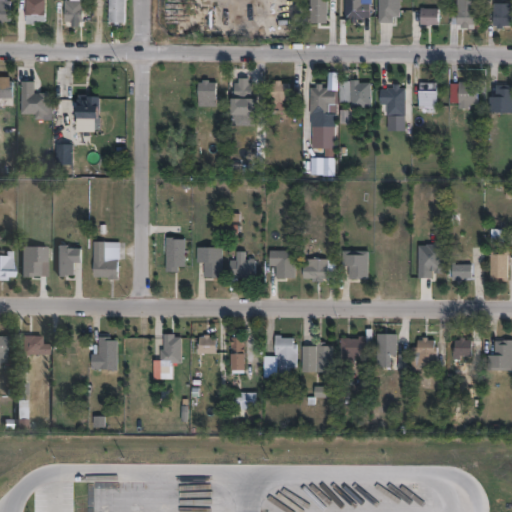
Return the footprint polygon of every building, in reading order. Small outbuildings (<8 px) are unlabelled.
[(0,0),(9,0),(9,19),(0,19),(0,0)] [(81,0),(81,19),(64,19),(64,0),(81,0)] [(123,0),(123,20),(108,20),(108,0),(123,0)] [(328,0),(328,21),(311,21),(311,0),(328,0)] [(366,0),(366,1),(373,1),(373,15),(366,15),(366,17),(362,17),(362,20),(359,20),(359,21),(354,21),(354,15),(347,15),(347,0),(366,0)] [(395,13),(395,19),(378,18),(379,0),(401,0),(401,13),(395,13)] [(495,0),(495,1),(511,1),(511,23),(506,23),(505,26),(499,26),(499,23),(495,22),(495,20),(488,20),(488,9),(487,9),(487,0),(495,0)] [(45,5),(44,19),(33,19),(33,21),(24,21),(25,3),(29,3),(29,5),(45,5)] [(441,6),(441,22),(423,22),(423,5),(426,5),(426,6),(441,6)] [(463,5),(463,7),(478,7),(478,22),(471,22),(471,26),(464,26),(464,23),(460,23),(460,22),(453,22),(453,10),(459,10),(459,5),(463,5)] [(253,80),(252,88),(257,88),(257,89),(263,89),(262,102),(255,102),(255,97),(246,97),(230,96),(230,80),(239,80),(240,76),(248,76),(248,80),(253,80)] [(209,77),(209,80),(217,80),(216,103),(198,103),(199,79),(203,79),(203,77),(209,77)] [(281,77),(281,80),(289,80),(289,98),(286,98),(286,97),(271,97),(271,80),(275,80),(275,77),(281,77)] [(12,95),(0,95),(0,78),(13,78),(12,95)] [(361,78),(361,80),(373,80),(373,101),(363,101),(363,104),(354,104),(353,99),(341,100),(340,78),(361,78)] [(35,79),(34,91),(39,91),(39,90),(49,91),(48,111),(43,111),(43,117),(35,117),(35,111),(21,111),(21,79),(35,79)] [(469,80),(469,81),(480,81),(480,102),(472,102),(472,106),(460,106),(460,101),(452,101),(452,85),(461,86),(461,79),(469,80)] [(329,84),(329,87),(336,87),(336,101),(328,100),(328,112),(310,112),(310,84),(317,85),(317,81),(322,81),(322,84),(329,84)] [(438,105),(421,105),(421,81),(438,81),(438,105)] [(401,82),(401,86),(407,86),(407,113),(389,113),(389,101),(382,101),(382,87),(389,87),(389,85),(396,85),(396,82),(401,82)] [(511,82),(511,110),(490,110),(490,92),(497,92),(497,82),(511,82)] [(84,93),(84,96),(99,96),(99,116),(76,116),(77,93),(84,93)] [(313,146),(324,146),(324,154),(335,154),(335,125),(313,125),(313,146)] [(73,142),(72,162),(55,162),(56,142),(73,142)] [(177,234),(177,237),(186,237),(185,265),(179,265),(179,268),(167,268),(167,234),(177,234)] [(119,238),(120,277),(109,277),(109,273),(95,274),(94,239),(119,238)] [(42,260),(41,276),(22,275),(21,244),(48,244),(48,260),(42,260)] [(69,245),(69,250),(81,250),(81,263),(75,263),(75,277),(56,277),(57,245),(69,245)] [(223,245),(224,275),(205,275),(205,262),(198,262),(198,245),(223,245)] [(370,247),(370,275),(351,275),(351,265),(344,265),(344,246),(370,247)] [(256,257),(256,276),(248,276),(248,274),(231,274),(231,257),(238,257),(238,248),(246,248),(246,257),(256,257)] [(11,250),(10,267),(13,267),(13,276),(6,276),(6,277),(5,277),(5,279),(0,279),(0,254),(4,255),(4,250),(11,250)] [(296,250),(296,275),(277,276),(277,265),(270,265),(270,250),(296,250)] [(508,279),(491,280),(491,250),(508,250),(508,279)] [(329,274),(305,275),(305,256),(329,256),(329,274)] [(462,279),(454,279),(454,263),(472,263),(473,276),(462,276),(462,279)] [(372,328),(372,340),(367,340),(367,356),(355,356),(355,362),(341,362),(341,337),(350,337),(359,337),(359,335),(367,335),(367,328),(372,328)] [(181,334),(181,360),(160,360),(160,347),(164,347),(164,331),(175,331),(175,334),(181,334)] [(242,333),(242,336),(245,336),(246,369),(232,369),(231,336),(234,336),(234,333),(242,333)] [(386,354),(378,354),(378,333),(397,333),(397,349),(386,349),(386,354)] [(0,334),(6,335),(6,361),(8,361),(8,366),(0,366),(0,334)] [(32,334),(32,335),(41,334),(41,342),(48,342),(49,352),(22,352),(22,334),(32,334)] [(119,334),(118,370),(89,369),(89,351),(97,352),(98,334),(119,334)] [(209,334),(209,336),(217,336),(217,352),(198,352),(198,346),(199,346),(199,336),(204,336),(204,334),(209,334)] [(297,343),(297,373),(278,372),(278,376),(263,376),(264,355),(275,355),(276,334),(281,334),(281,337),(294,337),(294,343),(297,343)] [(429,336),(429,339),(436,339),(436,345),(438,345),(438,364),(419,364),(419,371),(411,371),(412,345),(419,346),(420,339),(424,339),(424,336),(429,336)] [(511,337),(511,367),(489,367),(489,353),(496,353),(497,337),(511,337)] [(462,359),(454,359),(454,352),(457,352),(457,339),(473,339),(474,355),(462,355),(462,359)] [(323,341),(323,345),(334,345),(333,372),(302,371),(302,344),(316,345),(316,341),(323,341)] [(27,400),(15,400),(15,381),(27,381),(27,400)] [(244,414),(231,414),(231,391),(257,392),(257,406),(253,406),(253,408),(244,408),(244,414)]
